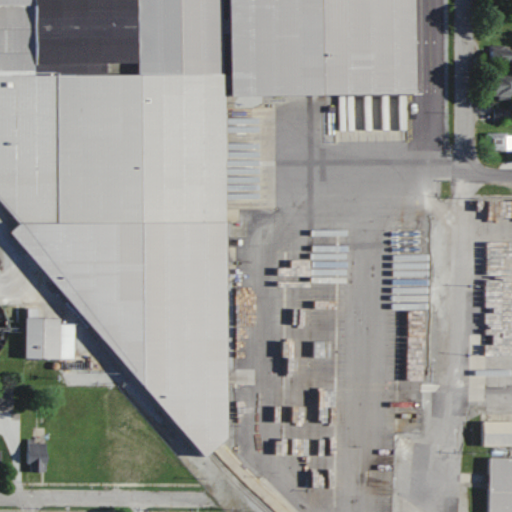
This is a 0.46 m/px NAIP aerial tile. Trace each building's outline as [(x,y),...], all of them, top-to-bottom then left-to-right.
[(404,0),(407,95),(229,99),(229,435),(213,446),(19,224),(0,201),(0,0),(404,0)] [(484,62),(511,61),(511,47),(484,48),(484,62)] [(511,75),(482,75),(482,97),(511,96),(511,75)] [(483,151),(511,150),(511,133),(483,134),(483,151)] [(53,359),(53,317),(19,317),(19,359),(53,359)] [(9,390),(0,390),(0,410),(9,411),(9,390)] [(476,446),(511,446),(511,421),(476,421),(476,446)] [(23,472),(42,472),(42,443),(23,443),(23,472)] [(117,443),(117,480),(140,480),(140,443),(117,443)] [(65,444),(44,444),(44,473),(65,473),(65,444)] [(71,474),(94,474),(94,445),(71,445),(71,474)] [(481,511),(511,511),(511,458),(483,458),(481,511)]
